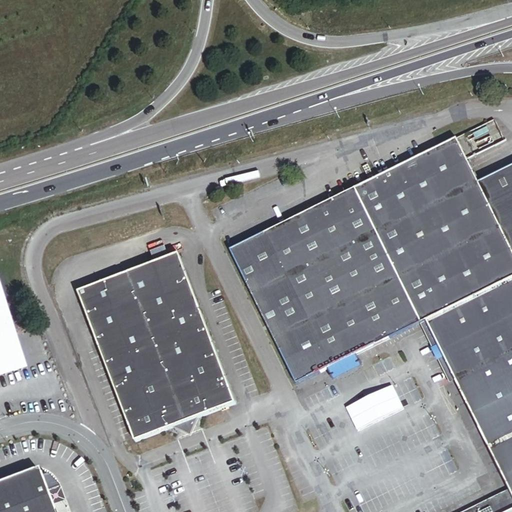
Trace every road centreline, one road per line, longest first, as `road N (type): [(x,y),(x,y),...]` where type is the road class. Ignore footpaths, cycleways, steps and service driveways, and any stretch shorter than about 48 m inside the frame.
road 1 (primary): [(511,29),(199,130)]
road 2 (tertiary): [(199,130),(511,70)]
road 3 (tertiary): [(511,23),(337,48),(278,27),(254,0)]
road 4 (primary): [(205,0),(202,34),(174,90),(149,112),(26,172)]
road 5 (primary): [(0,206),(199,130)]
road 6 (primary): [(199,130),(26,172)]
road 7 (unclassified): [(0,431),(41,421),(83,434),(104,459),(124,511)]
